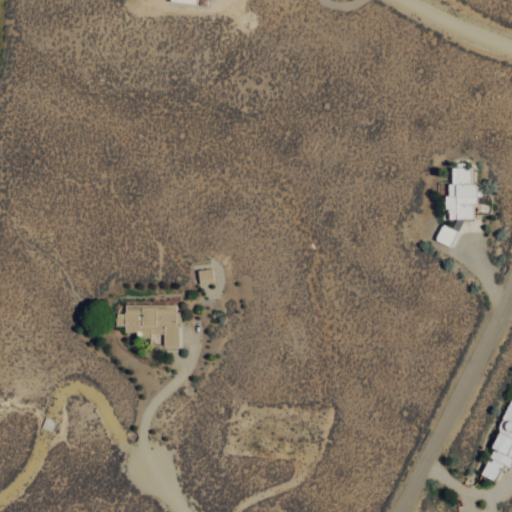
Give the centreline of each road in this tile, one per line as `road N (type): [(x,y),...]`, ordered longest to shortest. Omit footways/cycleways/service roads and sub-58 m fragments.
road 1 (residential): [(205,511),(152,467),(81,384),(0,377)]
road 2 (residential): [(401,511),(511,298)]
